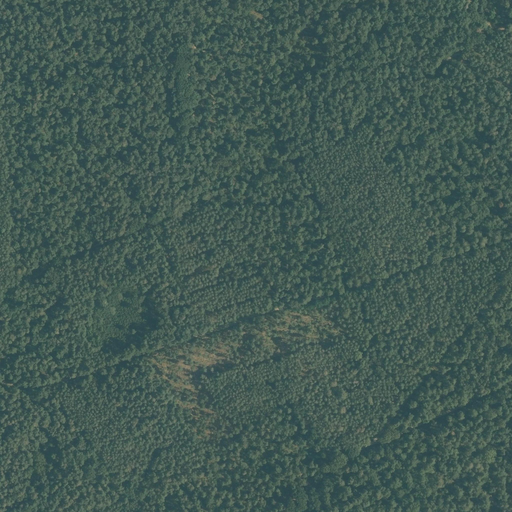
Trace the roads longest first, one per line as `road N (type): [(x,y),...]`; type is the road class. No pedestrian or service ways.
road 1 (track): [(511,30),(489,24),(328,145),(150,220)]
road 2 (track): [(511,234),(239,323)]
road 3 (track): [(369,444),(511,273)]
road 4 (track): [(0,382),(46,382),(196,337)]
road 5 (track): [(150,220),(0,290)]
